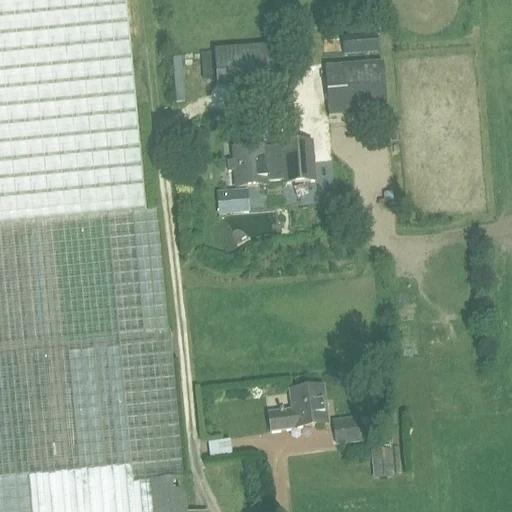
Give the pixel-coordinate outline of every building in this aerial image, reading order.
[(0,0),(0,511),(134,511),(132,484),(138,483),(183,478),(156,212),(145,213),(124,0),(0,0)] [(270,45),(212,50),(215,89),(274,85),(270,45)] [(327,118),(385,113),(381,63),(324,67),(327,118)] [(266,187),(266,182),(281,181),(282,186),(315,183),(312,142),(280,144),(280,147),(263,149),(263,147),(231,149),(232,161),(226,162),(227,174),(233,173),(234,189),(266,187)] [(290,411),(267,414),(270,432),(326,424),(321,388),(300,390),(300,389),(287,390),(290,411)] [(331,421),(334,447),(362,444),(362,442),(358,420),(358,417),(331,421)] [(373,417),(358,420),(362,442),(376,440),(373,417)] [(204,452),(226,451),(225,436),(203,436),(204,452)] [(372,480),(392,478),(390,450),(369,452),(372,480)] [(185,511),(183,478),(138,483),(132,484),(134,511),(185,511)]
